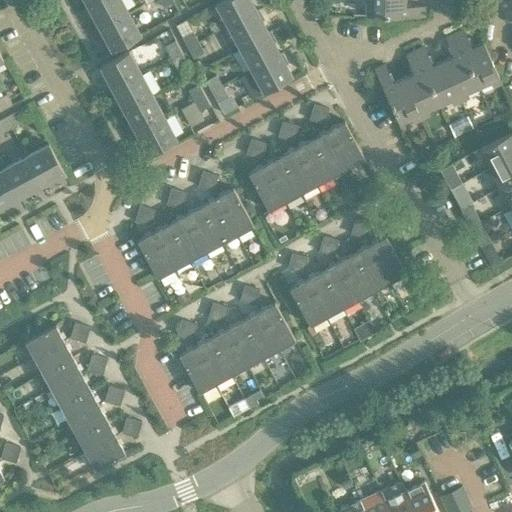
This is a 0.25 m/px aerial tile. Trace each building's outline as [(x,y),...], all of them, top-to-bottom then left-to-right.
[(127,10),(121,0),(94,0),(87,4),(98,25),(127,10)] [(227,24),(255,9),(250,0),(221,0),(215,3),(227,24)] [(404,5),(404,0),(365,0),(365,14),(424,17),(424,6),(404,5)] [(511,5),(511,0),(502,0),(497,3),(502,11),(511,5)] [(511,5),(502,11),(507,20),(511,17),(511,5)] [(267,30),(256,10),(255,9),(227,24),(238,45),(267,30)] [(140,35),(128,12),(127,10),(98,25),(112,50),(140,35)] [(182,36),(192,31),(186,20),(176,26),(182,36)] [(478,87),(478,86),(499,77),(483,42),(472,47),(463,28),(454,33),(478,87)] [(278,51),(268,32),(267,30),(238,45),(250,67),(278,51)] [(203,52),(198,42),(192,31),(182,36),(182,37),(193,57),(203,52)] [(458,95),(478,87),(454,33),(444,37),(452,55),(442,60),(458,95)] [(170,57),(181,51),(175,40),(164,46),(170,57)] [(458,95),(442,60),(432,64),(424,46),(414,51),(438,104),(458,95)] [(111,87),(140,72),(128,50),(100,66),(111,87)] [(189,71),(184,62),(186,61),(181,51),(170,57),(180,76),(189,71)] [(292,76),(280,53),(278,51),(250,67),(263,92),(292,76)] [(419,113),(438,104),(414,51),(404,55),(413,73),(402,78),(419,113)] [(419,113),(402,78),(393,82),(384,64),(374,69),(398,122),(419,113)] [(151,93),(141,73),(140,72),(111,87),(123,108),(151,93)] [(211,91),(222,85),(216,74),(205,80),(211,91)] [(228,95),(226,92),(240,84),(237,77),(222,85),(211,91),(217,101),(228,95)] [(193,100),(203,94),(198,84),(188,90),(193,100)] [(163,114),(152,95),(151,93),(123,108),(134,129),(163,114)] [(0,107),(1,110),(12,104),(6,94),(0,96),(0,107)] [(199,111),(210,105),(203,94),(193,100),(199,111)] [(189,126),(203,118),(193,102),(180,110),(189,126)] [(311,111),(327,116),(329,108),(313,103),(311,111)] [(5,117),(11,127),(21,122),(16,111),(5,117)] [(309,119),(324,123),(327,116),(311,111),(309,119)] [(176,139),(164,116),(163,114),(134,129),(147,154),(176,139)] [(473,128),(467,115),(448,125),(454,137),(473,128)] [(0,132),(0,133),(11,127),(5,117),(0,119),(0,132)] [(347,167),(363,158),(364,157),(344,120),(327,130),(347,167)] [(280,128),(295,133),(298,125),(282,121),(280,128)] [(278,136),(293,140),(295,133),(280,128),(278,136)] [(331,175),(347,167),(327,130),(311,138),(331,175)] [(511,130),(479,148),(489,168),(511,156),(511,130)] [(248,146),(263,150),(266,142),(250,138),(248,146)] [(315,184),(331,175),(311,138),(295,147),(315,184)] [(38,185),(62,173),(64,172),(48,143),(23,157),(38,185)] [(246,153),(261,158),(263,150),(248,146),(246,153)] [(300,192),(315,184),(295,147),(279,155),(300,192)] [(284,201),(300,192),(279,155),(264,164),(284,201)] [(511,180),(511,156),(489,168),(499,187),(511,180)] [(17,197),(38,185),(23,157),(2,168),(17,197)] [(268,210),(284,201),(264,164),(248,172),(268,210)] [(0,206),(17,197),(2,168),(0,169),(0,206)] [(200,178),(215,183),(217,175),(202,170),(200,178)] [(197,186),(213,190),(215,183),(200,178),(197,186)] [(511,180),(499,187),(509,206),(511,204),(511,180)] [(168,195),(184,200),(186,192),(171,187),(168,195)] [(216,197),(236,234),(253,225),(233,188),(216,197)] [(166,203),(181,208),(184,200),(168,195),(166,203)] [(220,242),(236,234),(216,197),(200,205),(220,242)] [(136,212),(152,217),(154,209),(139,204),(136,212)] [(204,251),(220,242),(200,205),(184,214),(204,251)] [(134,220),(150,225),(152,217),(136,212),(134,220)] [(189,260),(204,251),(184,214),(168,222),(189,260)] [(353,226),(368,230),(370,222),(355,218),(353,226)] [(173,268),(189,260),(168,222),(153,231),(173,268)] [(350,234),(366,238),(368,230),(353,226),(350,234)] [(157,277),(173,268),(153,231),(137,240),(157,277)] [(321,243),(336,248),(339,240),(323,235),(321,243)] [(388,281),(404,272),(405,272),(385,235),(368,244),(388,281)] [(319,251),(334,255),(336,248),(321,243),(319,251)] [(373,290),(388,281),(368,244),(352,253),(373,290)] [(305,265),(308,257),(292,252),(289,260),(305,265)] [(357,298),(373,290),(352,253),(337,261),(357,298)] [(287,268),(302,273),(305,265),(289,260),(287,268)] [(341,307),(357,298),(337,261),(321,270),(341,307)] [(325,315),(341,307),(321,270),(305,278),(325,315)] [(309,324),(325,315),(305,278),(289,287),(309,324)] [(242,293),(257,298),(260,290),(244,285),(242,293)] [(240,300),(255,305),(257,298),(242,293),(240,300)] [(210,310),(226,315),(228,307),(213,302),(210,310)] [(277,348),(294,339),(274,302),(257,311),(277,348)] [(208,318),(223,322),(226,315),(210,310),(208,318)] [(262,356),(277,348),(257,311),(242,320),(262,356)] [(178,327),(194,332),(196,324),(181,319),(178,327)] [(246,365),(262,356),(242,320),(226,328),(246,365)] [(72,329),(87,334),(90,326),(74,322),(72,329)] [(64,340),(57,327),(55,324),(25,341),(33,357),(64,340)] [(176,335),(192,340),(194,332),(178,327),(176,335)] [(230,374),(246,365),(226,328),(210,337),(230,374)] [(69,337),(85,342),(87,334),(72,329),(69,337)] [(214,382),(230,374),(210,337),(194,345),(214,382)] [(72,356),(64,341),(64,340),(33,357),(42,373),(72,356)] [(198,391),(214,382),(194,345),(178,354),(198,391)] [(89,361),(105,366),(107,358),(91,353),(89,361)] [(81,372),(73,356),(72,356),(42,373),(50,388),(81,372)] [(87,369),(102,373),(105,366),(89,361),(87,369)] [(90,387),(81,372),(50,388),(59,404),(90,387)] [(2,385),(5,393),(13,388),(10,380),(2,385)] [(106,392),(122,397),(124,389),(109,385),(106,392)] [(98,403),(90,388),(90,387),(59,404),(68,420),(98,403)] [(104,400),(120,405),(122,397),(106,392),(104,400)] [(107,419),(98,403),(68,420),(76,436),(107,419)] [(123,424),(139,429),(141,421),(126,416),(123,424)] [(115,435),(107,419),(76,436),(85,451),(115,435)] [(121,432),(136,437),(139,429),(123,424),(121,432)] [(94,468),(124,451),(115,435),(85,451),(94,468)] [(2,450),(18,454),(20,447),(5,442),(2,450)] [(415,443),(408,446),(412,457),(420,454),(415,443)] [(0,457),(16,462),(18,454),(2,450),(0,457)] [(346,475),(339,478),(343,489),(351,486),(346,475)] [(438,511),(424,480),(404,489),(414,511),(438,511)] [(389,511),(414,511),(404,489),(400,481),(380,490),(389,511)] [(450,490),(454,497),(465,492),(462,485),(450,490)] [(360,499),(365,511),(389,511),(380,490),(360,499)] [(440,495),(443,502),(454,497),(450,490),(440,495)] [(468,500),(465,492),(454,497),(457,505),(468,500)] [(443,502),(446,510),(457,505),(454,497),(443,502)] [(341,511),(365,511),(360,499),(339,508),(341,511)] [(460,511),(472,507),(468,500),(457,505),(460,511)]
